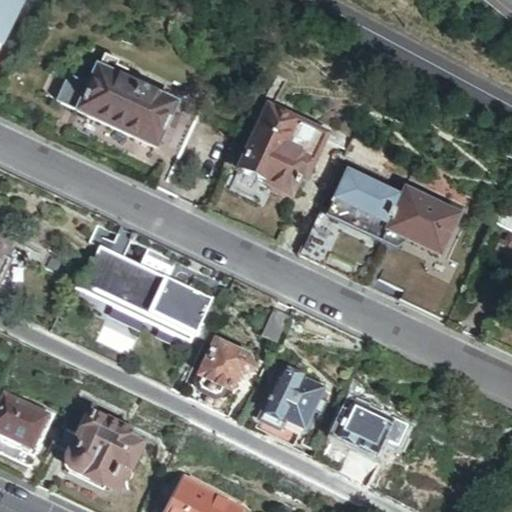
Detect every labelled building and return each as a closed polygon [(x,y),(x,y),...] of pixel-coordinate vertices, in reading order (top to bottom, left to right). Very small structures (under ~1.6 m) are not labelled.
[(0,0),(0,47),(2,48),(25,0),(0,0)] [(121,137),(178,164),(199,119),(124,83),(127,77),(115,71),(118,65),(103,58),(87,92),(64,81),(53,105),(121,137)] [(261,108),(270,112),(284,84),(275,80),(261,108)] [(323,140),(348,151),(361,124),(336,113),(323,140)] [(314,166),(310,164),(321,139),(269,115),(240,176),(268,190),(270,196),(281,201),(287,198),(291,200),(301,180),(309,179),(314,166)] [(440,261),(460,217),(414,196),(410,204),(403,200),(348,175),(327,220),(318,216),(304,246),(330,258),(344,228),(382,246),(387,236),(414,249),(440,261)] [(403,200),(410,204),(414,196),(407,192),(403,200)] [(493,226),(511,234),(511,214),(501,209),(493,226)] [(0,282),(9,264),(4,261),(13,244),(0,237),(0,282)] [(511,264),(511,240),(508,239),(504,248),(499,246),(495,256),(511,264)] [(324,270),(330,258),(304,246),(299,258),(324,270)] [(191,336),(206,304),(97,251),(81,284),(146,315),(191,336)] [(36,330),(47,336),(60,309),(49,304),(36,330)] [(47,336),(50,337),(63,311),(60,309),(47,336)] [(50,337),(79,351),(91,324),(63,311),(50,337)] [(261,340),(278,348),(291,320),(274,312),(261,340)] [(241,375),(250,372),(247,360),(216,345),(200,379),(196,389),(198,396),(207,400),(214,403),(221,401),(225,392),(234,389),(241,375)] [(171,395),(183,369),(148,352),(136,378),(171,395)] [(319,414),(324,403),(319,401),(324,391),(284,372),(282,376),(276,373),(267,391),(273,394),(254,434),(275,444),(285,448),(293,453),(303,434),(314,412),(319,414)] [(0,444),(10,449),(35,460),(60,408),(43,400),(41,405),(10,391),(0,411),(0,444)] [(391,419),(389,423),(359,408),(361,404),(348,397),(335,422),(340,425),(333,439),(353,448),(340,475),(356,483),(360,485),(381,441),(394,447),(405,426),(391,419)] [(124,443),(123,446),(88,429),(96,412),(77,402),(54,449),(71,457),(68,463),(71,465),(68,471),(94,483),(112,492),(117,481),(127,486),(143,452),(124,443)] [(240,511),(241,511),(182,481),(166,511),(240,511)]
